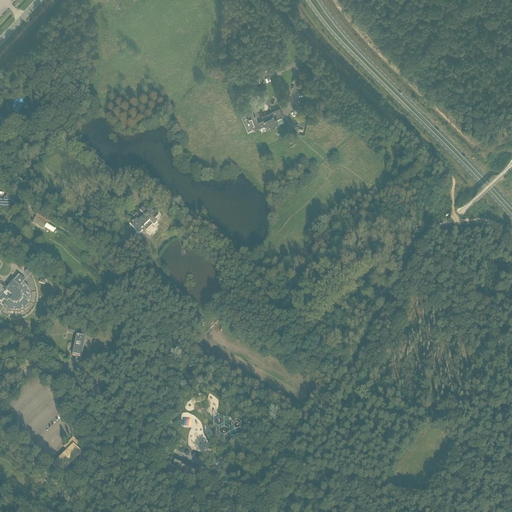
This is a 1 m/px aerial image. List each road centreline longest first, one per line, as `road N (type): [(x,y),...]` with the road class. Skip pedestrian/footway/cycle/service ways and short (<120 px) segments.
road 1 (track): [(255,511),(325,414),(425,234),(453,217)]
road 2 (primary): [(307,0),(511,216)]
road 3 (track): [(453,217),(449,173),(273,0)]
road 4 (primary): [(511,207),(319,0)]
